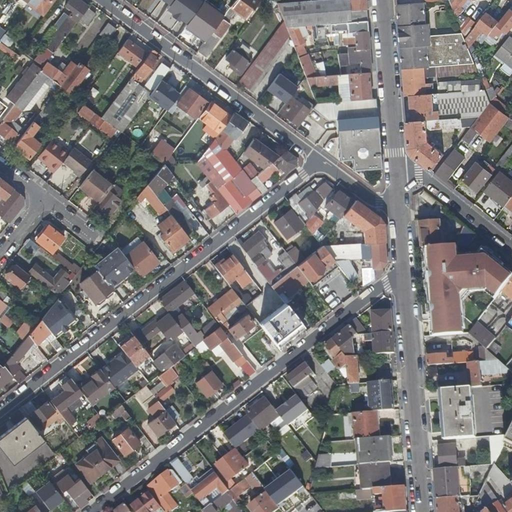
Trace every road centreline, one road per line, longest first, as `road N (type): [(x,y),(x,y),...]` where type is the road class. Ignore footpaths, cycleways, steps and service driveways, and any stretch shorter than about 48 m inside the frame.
road 1 (residential): [(321,162),(0,412)]
road 2 (residential): [(94,511),(402,273)]
road 3 (residential): [(104,0),(321,162)]
road 4 (residential): [(402,273),(420,511)]
road 5 (residential): [(380,0),(393,157)]
road 6 (residential): [(511,250),(393,157)]
